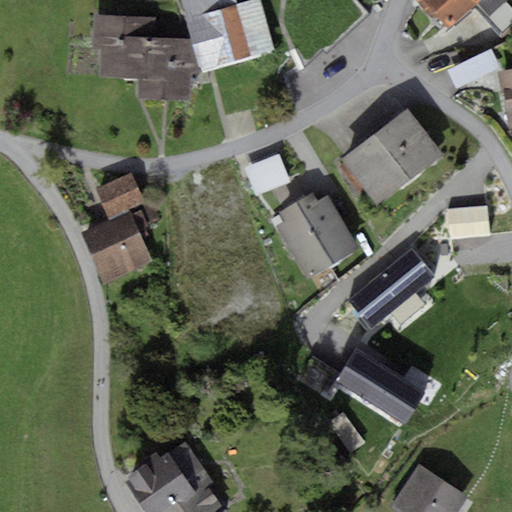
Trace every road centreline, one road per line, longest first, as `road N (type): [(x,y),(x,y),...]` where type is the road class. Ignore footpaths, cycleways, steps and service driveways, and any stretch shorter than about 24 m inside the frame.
road 1 (residential): [(384,63),(342,102),(285,137),(176,165),(113,163),(0,140)]
road 2 (residential): [(384,63),(446,106),(500,156),(511,181)]
